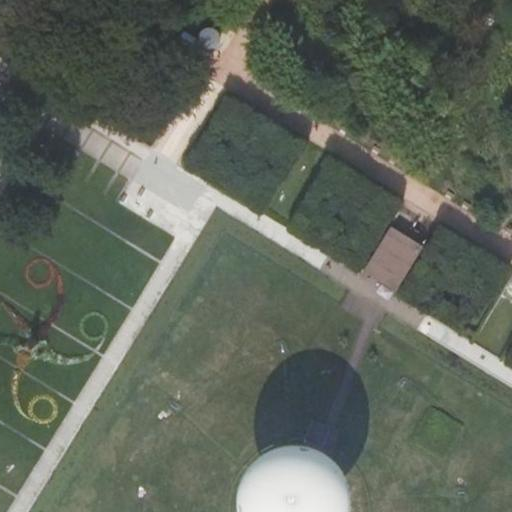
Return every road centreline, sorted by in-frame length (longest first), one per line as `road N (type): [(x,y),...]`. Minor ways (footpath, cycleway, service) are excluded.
road 1 (primary): [(0,397),(229,0)]
road 2 (primary): [(183,0),(0,321)]
